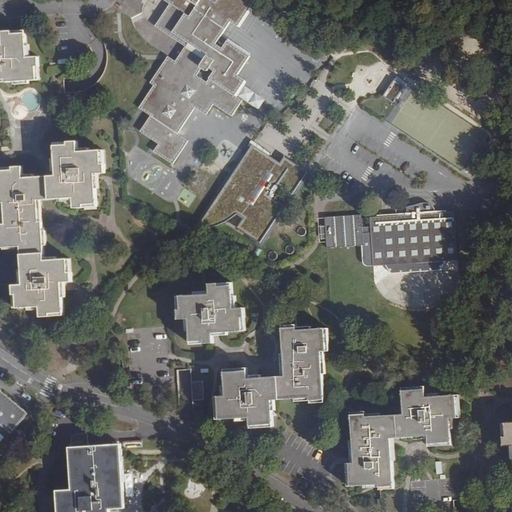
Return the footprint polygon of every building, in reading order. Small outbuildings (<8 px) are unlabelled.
[(163,0),(187,16),(175,34),(190,44),(177,62),(169,58),(152,84),(156,87),(141,109),(152,117),(142,131),(160,144),(155,151),(174,164),(188,141),(178,134),(196,108),(207,115),(214,104),(232,116),(242,101),(236,97),(246,82),(237,76),(251,57),(229,42),(224,49),(216,44),(231,22),(238,26),(254,0),(217,0),(216,2),(213,0),(163,0)] [(11,34),(11,31),(2,32),(3,42),(3,46),(0,46),(0,79),(5,79),(6,82),(37,80),(36,67),(40,67),(39,57),(27,58),(25,34),(11,34)] [(68,142),(65,104),(87,103),(86,91),(76,93),(65,93),(65,86),(63,65),(40,67),(41,80),(37,80),(6,82),(0,82),(0,286),(14,286),(13,285),(24,284),(21,253),(21,246),(0,246),(0,224),(3,224),(2,203),(0,178),(0,167),(13,167),(22,167),(23,177),(48,177),(58,176),(55,145),(55,142),(68,142)] [(394,81),(383,98),(393,104),(404,88),(394,81)] [(48,177),(49,199),(75,198),(75,208),(84,207),(84,204),(97,203),(95,173),(106,173),(105,164),(102,164),(100,150),(79,152),(78,142),(68,142),(69,144),(55,145),(58,176),(48,177)] [(269,156),(253,145),(197,230),(216,226),(238,214),(243,218),(239,228),(260,242),(285,206),(277,200),(286,188),(293,193),(307,172),(285,156),(278,166),(267,159),(269,156)] [(0,246),(21,246),(21,253),(45,252),(43,223),(40,222),(39,199),(41,200),(49,199),(48,177),(23,177),(22,167),(13,167),(13,170),(0,170),(0,178),(2,203),(4,202),(6,224),(3,224),(0,224),(0,246)] [(374,265),(458,260),(455,212),(438,213),(437,209),(434,207),(430,204),(399,206),(399,217),(372,218),(372,227),(362,228),(362,216),(327,217),(327,218),(320,219),(321,241),(329,241),(329,246),(363,244),(362,233),(372,232),(374,265)] [(13,285),(14,286),(14,294),(18,294),(18,307),(42,306),(43,316),(52,315),(52,312),(65,311),(63,282),(73,281),(72,272),(69,271),(68,259),(45,260),(45,252),(21,253),(24,284),(13,285)] [(181,310),(178,310),(179,319),(190,319),(191,341),(204,340),(204,344),(213,343),(213,333),(243,331),(242,318),(245,317),(245,308),(234,309),(233,287),(233,284),(219,284),(211,285),(210,295),(180,296),(181,310)] [(297,328),(282,328),(286,376),(278,376),(280,399),(310,397),(310,400),(325,399),(322,351),(326,351),(325,329),(297,330),(297,328)] [(178,371),(179,383),(184,383),(191,382),(191,369),(178,371)] [(280,399),(278,376),(249,378),(248,371),(226,372),(226,380),(227,396),(219,396),(215,396),(217,419),(221,419),(251,417),(251,425),(273,424),(272,400),(280,399)] [(0,425),(11,434),(28,414),(0,389),(0,425)] [(458,418),(457,395),(450,395),(426,396),(426,390),(404,390),(405,414),(398,414),(400,437),(419,436),(429,436),(429,443),(452,442),(451,432),(450,418),(458,418)] [(400,437),(398,414),(367,416),(367,414),(352,415),(355,463),(350,463),(352,485),(380,484),(380,486),(394,485),(391,438),(400,437)] [(511,422),(506,422),(506,435),(503,436),(504,445),(511,445),(511,422)] [(123,507),(119,445),(88,446),(87,433),(72,435),(75,489),(61,490),(62,511),(108,511),(108,509),(123,507)]
